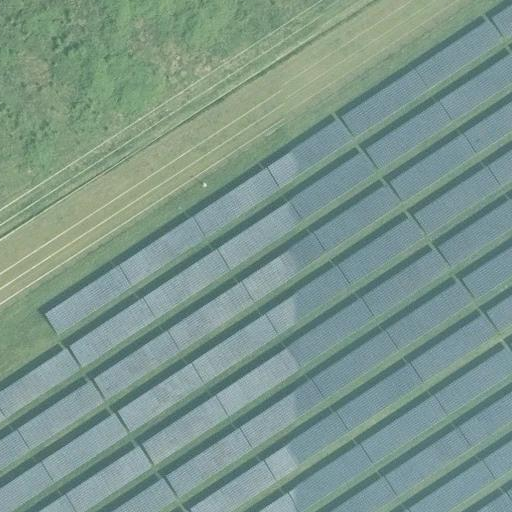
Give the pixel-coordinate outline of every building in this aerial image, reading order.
[(511,8),(490,20),(501,39),(511,32),(511,8)] [(460,42),(472,60),(498,42),(486,25),(460,42)] [(365,151),(377,170),(511,84),(511,59),(511,58),(365,151)] [(341,121),(353,139),(378,122),(366,104),(341,121)] [(315,154),(318,153),(321,157),(348,143),(338,126),(308,141),(315,154)] [(511,153),(411,214),(424,234),(511,180),(511,153)] [(66,348),(76,365),(374,178),(361,158),(247,230),(249,233),(66,348)] [(295,271),(397,209),(386,190),(283,252),(295,271)] [(447,266),(511,227),(511,200),(435,246),(447,266)] [(233,356),(424,245),(413,227),(212,343),(218,353),(114,413),(124,429),(237,363),(233,356)] [(511,248),(460,280),(472,300),(511,275),(511,248)] [(117,270),(41,316),(53,335),(129,289),(117,270)] [(260,275),(89,380),(100,398),(271,292),(260,275)] [(421,309),(426,318),(408,329),(414,338),(468,305),(457,287),(421,309)] [(415,373),(418,378),(511,322),(511,297),(404,362),(411,372),(392,384),(399,395),(413,387),(407,378),(415,373)] [(483,391),(511,372),(511,359),(506,349),(470,372),(483,391)] [(65,355),(24,373),(29,384),(36,380),(40,390),(74,375),(65,355)] [(282,402),(294,420),(345,385),(333,368),(282,402)] [(34,421),(46,439),(98,403),(86,385),(34,421)] [(511,393),(495,403),(507,423),(511,419),(511,393)] [(92,456),(121,436),(109,417),(80,438),(92,456)] [(137,452),(114,464),(124,482),(146,471),(137,452)] [(191,460),(162,479),(174,498),(204,479),(191,460)] [(227,511),(235,507),(223,489),(188,511),(227,511)]
